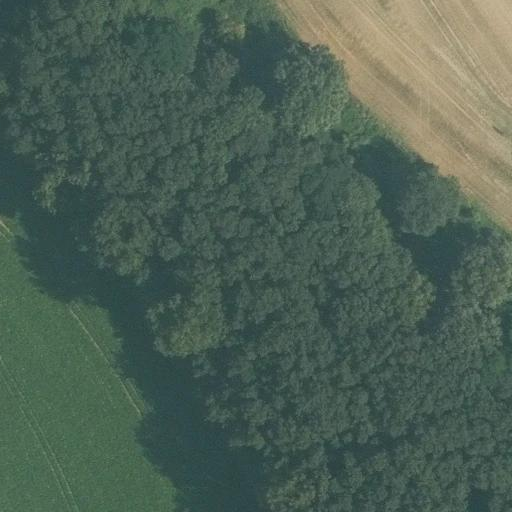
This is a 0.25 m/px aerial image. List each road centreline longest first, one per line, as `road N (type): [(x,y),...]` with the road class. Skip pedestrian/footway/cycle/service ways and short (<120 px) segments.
road 1 (track): [(0,118),(170,301),(280,511)]
road 2 (track): [(511,234),(271,0)]
